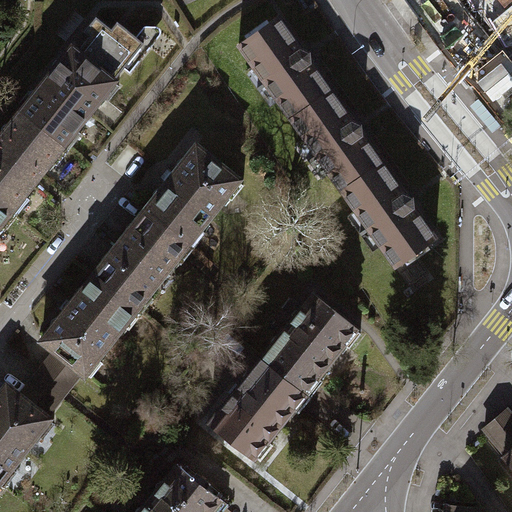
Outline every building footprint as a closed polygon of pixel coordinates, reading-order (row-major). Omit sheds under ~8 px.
[(511,0),(468,0),(475,12),(483,9),(492,23),(511,6),(511,0)] [(511,6),(492,23),(506,47),(511,45),(511,6)] [(85,18),(74,10),(56,33),(66,40),(85,18)] [(68,46),(17,111),(65,148),(77,133),(72,129),(98,96),(104,100),(115,85),(109,80),(120,67),(126,72),(156,35),(157,31),(156,28),(153,26),(143,26),(140,27),(138,29),(132,37),(119,26),(113,33),(92,17),(80,32),(86,36),(83,39),(74,51),(68,46)] [(236,44),(288,118),(327,91),(304,59),(304,52),(298,50),(275,17),(236,44)] [(349,122),(327,91),(288,118),(340,190),(378,163),(356,132),(356,124),(349,122)] [(53,165),(65,148),(17,111),(0,132),(0,203),(14,214),(26,198),(21,194),(34,177),(47,161),(53,165)] [(141,210),(189,248),(202,231),(196,227),(223,194),(228,199),(240,184),(233,179),(234,178),(193,145),(141,210)] [(400,194),(378,163),(340,190),(392,263),(430,236),(407,204),(407,196),(400,194)] [(0,227),(2,229),(14,214),(0,203),(0,227)] [(189,248),(141,210),(89,275),(138,313),(150,298),(144,293),(171,258),(177,263),(189,248)] [(138,313),(89,275),(38,339),(53,351),(78,370),(81,373),(82,371),(88,376),(98,363),(92,358),(119,323),(126,328),(138,313)] [(259,359),(307,396),(308,394),(319,380),(314,376),(340,342),(347,348),(358,333),(352,329),(353,327),(310,293),(294,313),(259,359)] [(53,351),(36,373),(60,392),(78,370),(53,351)] [(307,396),(259,359),(208,424),(249,455),(251,453),(257,458),(268,444),(263,440),(289,406),(295,411),(307,396)] [(43,414),(60,392),(36,373),(18,395),(43,414)] [(46,417),(43,414),(18,395),(4,384),(0,388),(0,485),(2,487),(15,471),(8,466),(34,434),(40,438),(51,424),(45,419),(46,417)] [(511,414),(507,409),(484,428),(507,455),(511,450),(511,414)] [(175,463),(136,511),(215,511),(224,502),(175,463)]
